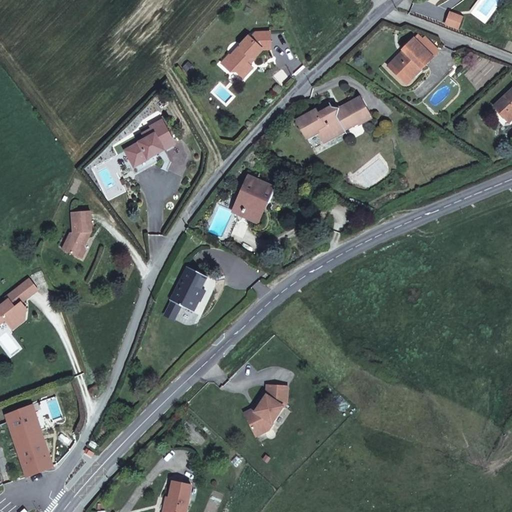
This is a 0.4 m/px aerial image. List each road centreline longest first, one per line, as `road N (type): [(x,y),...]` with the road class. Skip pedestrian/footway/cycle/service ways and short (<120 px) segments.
road 1 (residential): [(64,508),(52,493),(84,443),(154,268),(208,178),(397,0)]
road 2 (secondary): [(64,508),(204,362),(329,259),(511,177)]
road 3 (unknown): [(385,12),(511,71)]
